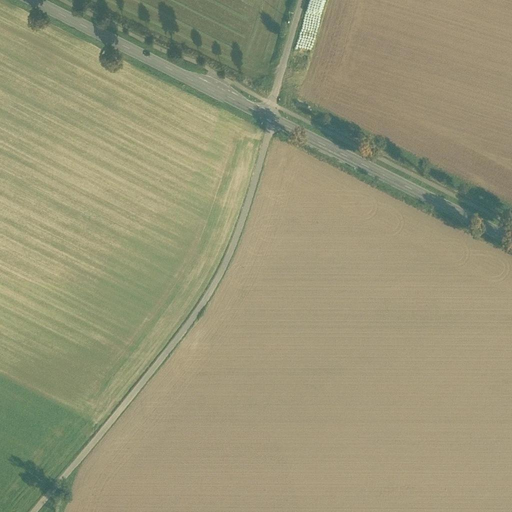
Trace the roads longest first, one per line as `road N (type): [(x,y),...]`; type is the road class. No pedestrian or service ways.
road 1 (track): [(34,511),(196,314),(238,231),(270,119)]
road 2 (secondary): [(511,245),(270,119)]
road 3 (secondary): [(270,119),(32,0)]
road 4 (unclassified): [(270,119),(303,0)]
